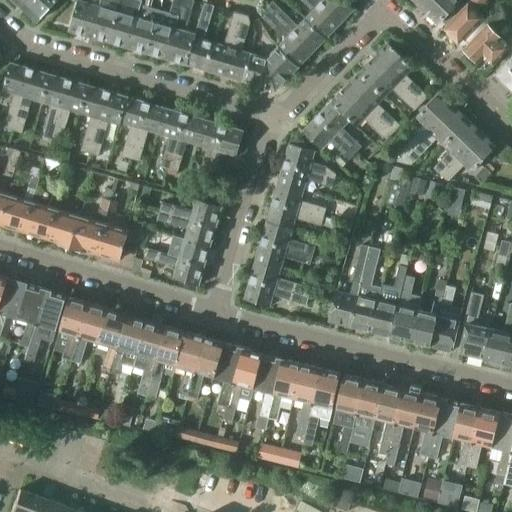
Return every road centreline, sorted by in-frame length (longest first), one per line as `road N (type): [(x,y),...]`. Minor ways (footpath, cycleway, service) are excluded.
road 1 (residential): [(215,310),(511,386)]
road 2 (residential): [(276,115),(23,43),(0,19)]
road 3 (residential): [(0,246),(215,310)]
road 4 (residential): [(215,310),(276,115)]
road 5 (unclassified): [(511,129),(386,10)]
road 6 (residential): [(154,506),(0,450)]
road 7 (residential): [(276,115),(386,10)]
